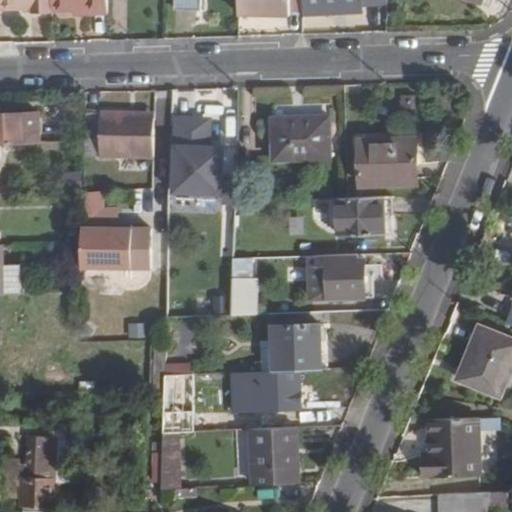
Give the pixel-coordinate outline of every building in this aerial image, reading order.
[(0,0),(0,5),(34,4),(35,10),(53,9),(52,0),(0,0)] [(109,0),(52,0),(53,9),(53,11),(74,10),(89,10),(89,16),(109,16),(109,0)] [(202,0),(176,0),(176,9),(202,9),(202,0)] [(291,0),(240,0),(240,14),(290,15),(291,8),(291,0)] [(291,0),(291,8),(304,9),(304,0),(291,0)] [(304,0),(304,9),(304,15),(359,13),(359,0),(304,0)] [(416,107),(416,95),(403,96),(403,107),(416,107)] [(193,108),(175,108),(173,193),(223,194),(225,146),(192,145),(193,108)] [(88,112),(86,156),(156,158),(157,119),(130,119),(130,113),(88,112)] [(25,114),(0,114),(0,143),(26,143),(40,142),(39,113),(25,114)] [(303,116),(303,123),(275,123),(275,160),(332,159),(331,116),(303,116)] [(420,184),(419,137),(362,139),(363,185),(420,184)] [(339,234),(386,233),(385,196),(352,197),(338,197),(339,234)] [(173,208),(212,211),(213,200),(174,198),(173,208)] [(221,202),(220,255),(234,255),(237,203),(221,202)] [(153,227),(84,226),(83,266),(152,267),(153,227)] [(367,257),(361,257),(361,252),(320,254),(320,265),(330,265),(330,298),(365,297),(367,257)] [(309,299),(330,298),(330,265),(320,265),(320,254),(308,254),(309,299)] [(253,257),(234,257),(232,297),(231,314),(254,313),(253,257)] [(4,265),(5,294),(24,294),(23,264),(4,265)] [(232,297),(193,299),(193,315),(231,314),(232,297)] [(148,322),(129,321),(129,337),(148,337),(148,322)] [(323,324),(274,324),(275,370),(303,369),(325,368),(323,324)] [(488,329),(482,327),(471,353),(477,355),(488,329)] [(503,398),(511,376),(511,339),(488,329),(477,355),(471,353),(461,379),(503,398)] [(152,388),(166,388),(167,374),(167,364),(167,339),(153,338),(152,388)] [(191,363),(167,364),(167,374),(192,374),(191,363)] [(232,412),(304,409),(303,369),(275,370),(231,372),(232,412)] [(192,374),(167,374),(166,388),(165,411),(195,410),(193,374),(192,374)] [(195,410),(165,411),(164,433),(181,432),(196,431),(195,410)] [(432,452),(426,453),(427,478),(483,477),(481,419),(431,420),(432,452)] [(299,426),(252,428),(255,485),(302,482),(299,426)] [(163,481),(163,490),(184,489),(181,432),(164,433),(164,452),(163,481)] [(30,437),(29,478),(22,478),(20,509),(57,510),(60,438),(30,437)] [(163,481),(164,452),(153,452),(152,481),(163,481)] [(440,494),(440,511),(489,511),(490,507),(493,493),(440,494)] [(509,493),(493,493),(490,507),(509,507),(509,493)]
